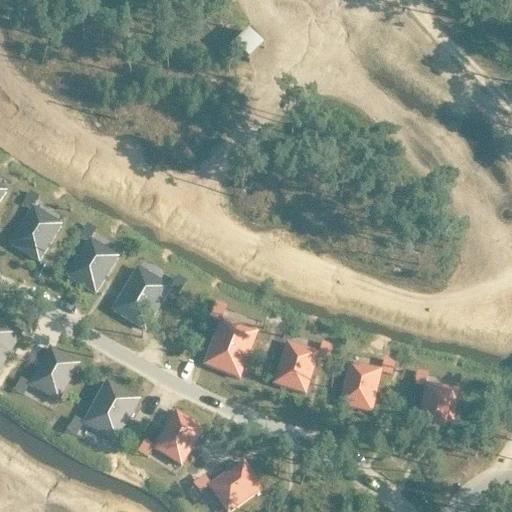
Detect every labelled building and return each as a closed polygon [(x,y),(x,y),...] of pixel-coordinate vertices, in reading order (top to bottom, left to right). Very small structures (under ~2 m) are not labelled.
[(33,210),(11,246),(38,263),(61,227),(33,210)] [(90,242),(68,278),(95,296),(118,260),(90,242)] [(145,332),(170,290),(138,270),(113,312),(145,332)] [(222,321),(204,367),(240,381),(257,335),(222,321)] [(0,323),(0,373),(21,335),(0,323)] [(287,345),(274,386),(305,396),(318,355),(287,345)] [(59,403),(79,366),(51,350),(30,387),(59,403)] [(349,366),(340,407),(372,414),(381,373),(349,366)] [(107,383),(84,426),(117,444),(140,401),(107,383)] [(426,387),(418,429),(451,435),(459,393),(426,387)] [(181,467),(204,431),(176,414),(154,450),(181,467)] [(225,511),(232,511),(263,491),(244,464),(209,489),(225,511)]
